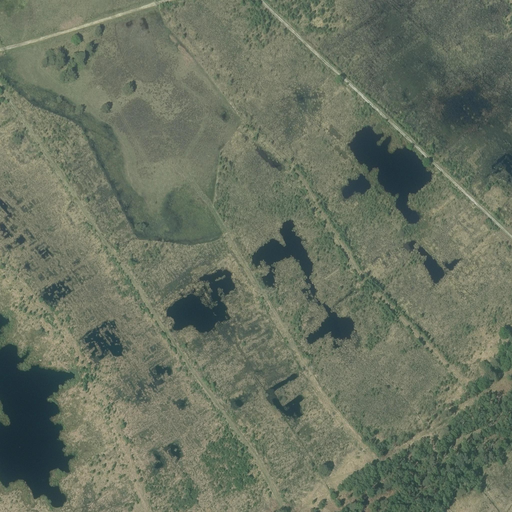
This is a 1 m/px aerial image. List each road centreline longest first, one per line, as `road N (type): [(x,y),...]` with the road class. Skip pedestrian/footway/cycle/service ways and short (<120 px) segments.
road 1 (track): [(280,511),(242,436),(0,85)]
road 2 (track): [(511,238),(260,0)]
road 3 (track): [(376,460),(333,412),(210,205)]
road 4 (track): [(149,511),(93,374),(0,258)]
road 5 (track): [(468,388),(365,283),(318,210)]
road 6 (track): [(0,50),(169,0)]
